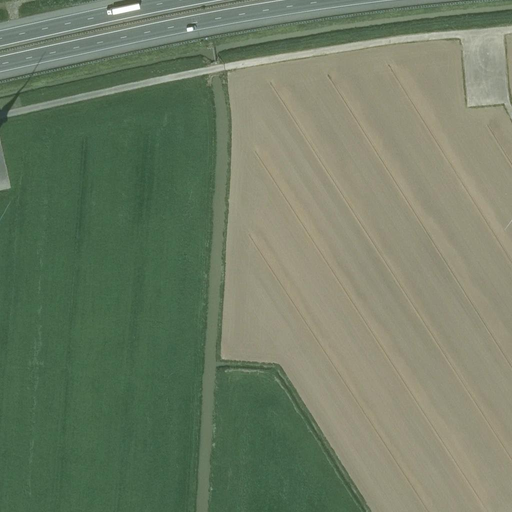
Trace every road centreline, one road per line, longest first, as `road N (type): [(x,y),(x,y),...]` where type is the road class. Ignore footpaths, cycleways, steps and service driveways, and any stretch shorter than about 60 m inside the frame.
road 1 (motorway): [(0,64),(336,0)]
road 2 (motorway): [(181,0),(0,38)]
